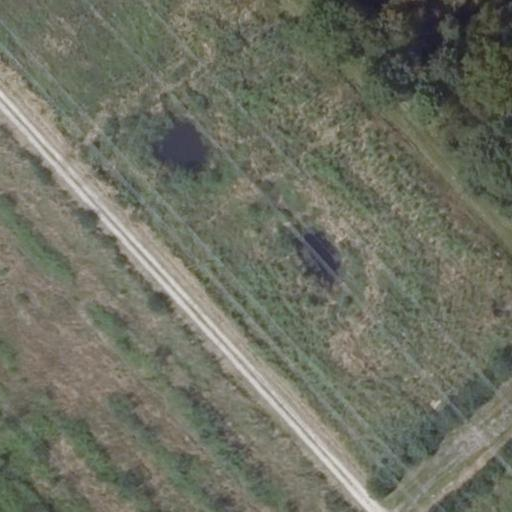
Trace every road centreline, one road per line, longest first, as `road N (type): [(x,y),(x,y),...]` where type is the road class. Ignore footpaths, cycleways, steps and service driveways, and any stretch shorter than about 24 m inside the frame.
road 1 (track): [(0,94),(379,511)]
road 2 (track): [(412,511),(511,416)]
